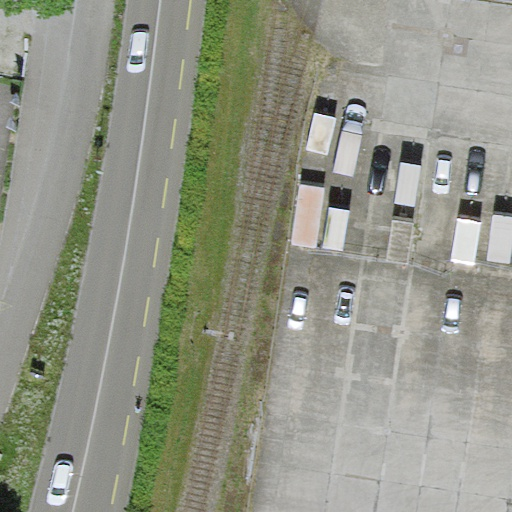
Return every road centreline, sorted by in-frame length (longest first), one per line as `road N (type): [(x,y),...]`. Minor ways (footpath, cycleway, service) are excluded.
road 1 (primary): [(71,511),(128,226),(159,0)]
road 2 (unclassified): [(94,0),(88,60),(0,354)]
